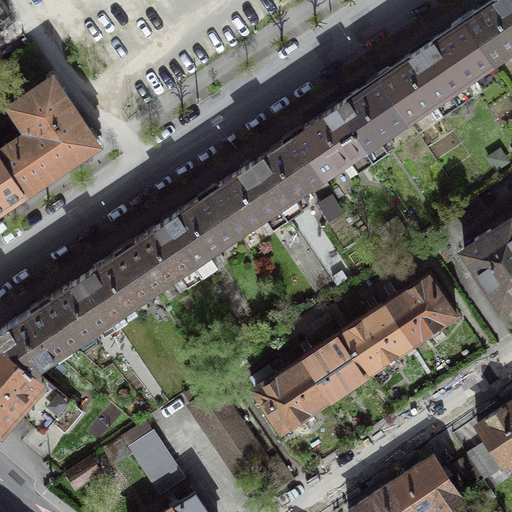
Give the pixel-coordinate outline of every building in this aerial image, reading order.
[(0,0),(0,18),(9,12),(0,0)] [(511,46),(511,0),(488,0),(464,17),(493,60),(511,46)] [(493,60),(464,17),(421,46),(458,100),(479,85),(472,74),(493,60)] [(458,100),(421,46),(379,74),(408,117),(429,103),(436,114),(458,100)] [(408,117),(379,74),(336,103),(373,157),(394,143),(387,131),(408,117)] [(0,147),(0,153),(23,188),(94,140),(51,75),(10,103),(27,130),(0,147)] [(373,157),(336,103),(293,131),(322,174),(343,160),(351,172),(373,157)] [(322,174),(293,131),(251,160),(287,215),(309,200),(301,188),(322,174)] [(0,203),(23,188),(0,153),(0,203)] [(287,215),(251,160),(208,188),(237,231),(258,217),(266,229),(287,215)] [(499,182),(481,195),(487,204),(505,191),(499,182)] [(237,231),(208,188),(165,217),(202,271),(223,257),(216,245),(237,231)] [(459,242),(493,220),(476,195),(422,231),(443,263),(452,258),(463,275),(476,266),(459,242)] [(511,207),(493,220),(459,242),(476,266),(501,304),(511,297),(511,207)] [(202,271),(165,217),(124,245),(152,287),(172,274),(180,286),(202,271)] [(152,287),(124,245),(82,273),(115,322),(138,308),(133,300),(152,287)] [(429,272),(385,301),(411,341),(455,311),(429,272)] [(115,322),(82,273),(40,301),(69,344),(99,323),(103,330),(115,322)] [(69,344),(40,301),(0,328),(0,341),(32,368),(69,344)] [(385,301),(342,329),(369,369),(411,341),(385,301)] [(298,358),(325,398),(369,369),(342,329),(298,358)] [(41,375),(32,368),(0,341),(0,422),(15,406),(41,375)] [(282,428),(325,398),(298,358),(255,387),(282,428)] [(82,410),(41,375),(15,406),(35,425),(49,409),(68,426),(82,410)] [(215,384),(188,402),(240,477),(250,470),(262,462),(266,459),(215,384)] [(511,398),(477,422),(488,438),(504,463),(505,464),(511,459),(511,398)] [(153,428),(128,445),(160,492),(185,475),(153,428)] [(504,463),(488,438),(477,445),(494,470),(504,463)] [(431,453),(389,481),(410,511),(433,511),(460,494),(431,453)] [(90,454),(66,470),(76,486),(100,470),(90,454)] [(460,457),(449,465),(462,485),(474,477),(460,457)] [(262,462),(250,470),(266,494),(278,486),(262,462)] [(410,511),(389,481),(348,508),(350,511),(410,511)] [(208,511),(194,490),(160,511),(208,511)]
